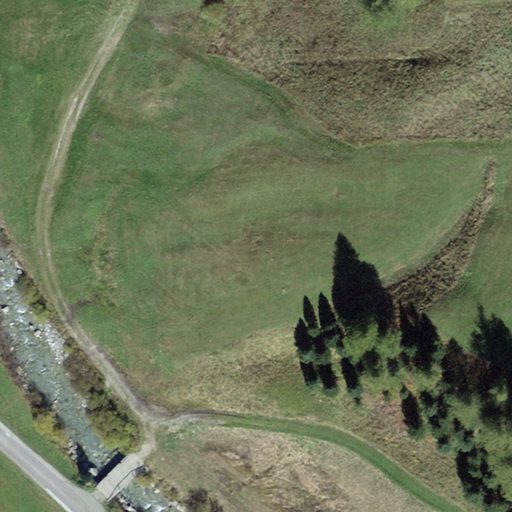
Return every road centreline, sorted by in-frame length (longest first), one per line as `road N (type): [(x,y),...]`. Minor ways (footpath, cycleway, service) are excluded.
road 1 (track): [(84,509),(147,448),(150,430),(63,311),(44,228),(66,137),(133,0)]
road 2 (track): [(149,439),(207,419),(325,432),(345,437),(455,511)]
